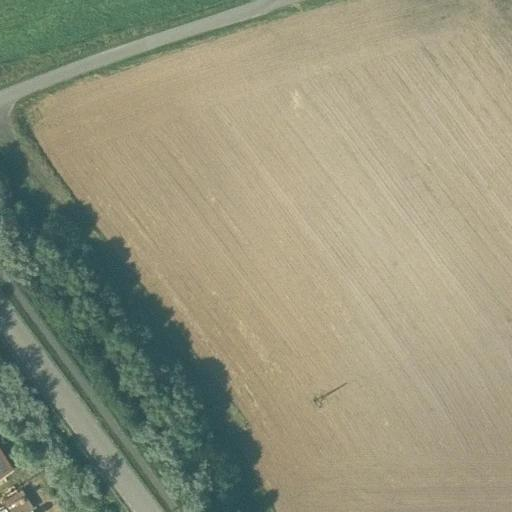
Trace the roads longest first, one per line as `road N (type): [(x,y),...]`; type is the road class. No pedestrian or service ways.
road 1 (unclassified): [(280,0),(0,97)]
road 2 (tertiary): [(148,511),(0,311)]
